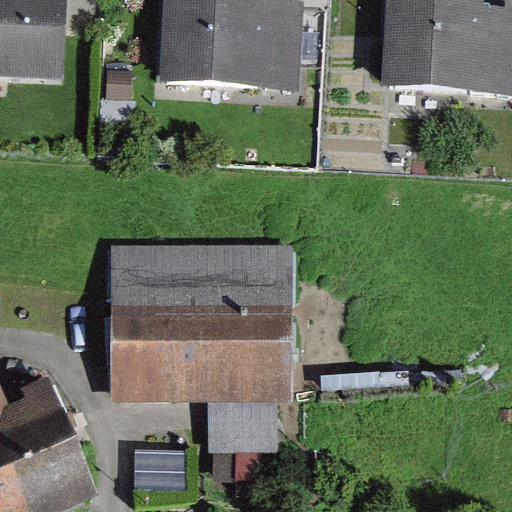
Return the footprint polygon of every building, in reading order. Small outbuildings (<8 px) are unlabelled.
[(0,0),(0,84),(62,87),(65,0),(0,0)] [(269,0),(163,0),(158,90),(301,99),(307,6),(269,4),(269,0)] [(484,2),(448,0),(386,0),(380,93),(511,100),(511,16),(484,15),(484,2)] [(135,77),(109,74),(107,101),(132,104),(135,77)] [(295,249),(109,250),(109,409),(208,409),(279,408),(296,408),(295,249)] [(0,511),(0,450),(24,441),(13,415),(0,381),(0,511)] [(31,407),(13,415),(24,441),(0,450),(0,511),(89,511),(104,506),(54,386),(26,397),(31,407)] [(279,408),(208,409),(209,457),(280,457),(279,408)] [(189,457),(138,458),(138,497),(190,497),(189,457)]
